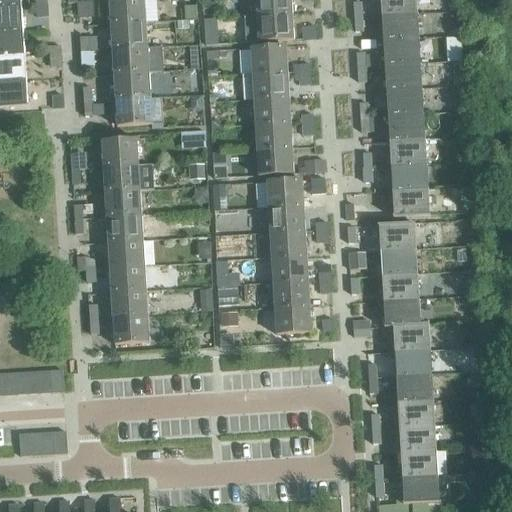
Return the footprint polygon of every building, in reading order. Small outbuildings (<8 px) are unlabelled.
[(0,0),(0,8),(21,7),(20,0),(0,0)] [(34,0),(36,9),(46,8),(45,0),(34,0)] [(131,0),(109,1),(110,27),(145,24),(143,0),(131,0)] [(214,0),(202,0),(203,10),(215,10),(214,0)] [(255,0),(256,17),(291,15),(290,0),(255,0)] [(380,0),(381,17),(416,15),(415,0),(380,0)] [(77,2),(77,16),(85,15),(85,2),(77,2)] [(352,5),(353,19),(361,19),(360,4),(352,5)] [(0,8),(0,33),(22,32),(21,7),(0,8)] [(46,8),(36,9),(36,19),(47,18),(46,8)] [(195,8),(184,8),(185,21),(196,21),(197,21),(196,8),(195,8)] [(291,15),(256,17),(258,43),(293,41),(291,15)] [(381,17),(383,43),(418,40),(416,15),(381,17)] [(361,19),(353,19),(354,34),(362,33),(361,19)] [(187,23),(177,23),(177,31),(187,30),(187,23)] [(110,27),(112,52),(147,50),(145,24),(110,27)] [(303,28),(304,40),(315,40),(314,27),(303,28)] [(217,31),(204,32),(205,46),(218,46),(217,31)] [(0,33),(0,58),(24,57),(22,32),(0,33)] [(79,39),(80,54),(88,53),(87,39),(79,39)] [(383,43),(384,68),(420,65),(418,40),(383,43)] [(49,48),(49,58),(60,58),(59,48),(49,48)] [(250,50),(252,76),(287,74),(286,48),(250,50)] [(112,52),(113,77),(148,75),(147,50),(112,52)] [(197,50),(190,51),(191,71),(198,70),(197,50)] [(218,52),(205,53),(206,62),(219,61),(218,52)] [(88,53),(80,54),(81,68),(89,67),(88,53)] [(356,55),(357,69),(364,69),(364,54),(356,55)] [(0,58),(0,83),(26,82),(24,57),(0,58)] [(60,58),(49,58),(50,69),(61,68),(60,58)] [(298,66),(298,76),(309,76),(309,65),(298,66)] [(384,68),(386,93),(421,91),(420,65),(384,68)] [(364,69),(357,69),(357,84),(365,83),(364,69)] [(252,76),(253,101),(289,99),(287,74),(252,76)] [(113,77),(115,102),(150,100),(148,75),(113,77)] [(309,76),(298,76),(299,87),(310,86),(309,76)] [(26,82),(0,83),(0,110),(28,108),(28,107),(27,107),(26,82)] [(82,89),(83,104),(91,103),(90,89),(82,89)] [(386,93),(388,118),(423,116),(421,91),(386,93)] [(41,111),(52,110),(51,98),(41,98),(41,111)] [(253,101),(255,127),(290,124),(289,99),(253,101)] [(150,100),(115,102),(116,128),(152,126),(150,100)] [(91,103),(83,104),(84,118),(92,118),(91,106),(91,103)] [(359,105),(360,120),(368,119),(367,105),(359,105)] [(103,106),(91,106),(92,118),(104,117),(103,106)] [(301,116),(301,127),(312,126),(311,116),(301,116)] [(388,118),(389,143),(424,141),(423,116),(388,118)] [(368,119),(360,120),(361,134),(369,134),(368,120),(368,119)] [(378,120),(368,120),(369,134),(379,133),(378,120)] [(255,127),(256,152),(292,150),(290,124),(255,127)] [(312,126),(301,127),(302,137),(313,136),(312,126)] [(101,143),(103,169),(138,167),(136,141),(101,143)] [(389,143),(391,168),(426,166),(424,141),(389,143)] [(292,150),(256,152),(258,178),(293,176),(292,150)] [(225,154),(213,155),(214,181),(226,180),(225,154)] [(362,156),(363,170),(371,170),(370,155),(362,156)] [(70,157),(71,171),(79,171),(78,156),(70,157)] [(303,163),(304,175),(315,174),(314,162),(303,163)] [(203,166),(189,167),(189,182),(204,181),(203,166)] [(391,168),(392,193),(428,191),(426,166),(391,168)] [(103,169),(104,195),(140,192),(138,167),(103,169)] [(371,170),(363,170),(364,185),(372,184),(371,170)] [(79,171),(71,171),(72,186),(80,185),(79,171)] [(324,192),(323,180),(313,180),(314,193),(324,192)] [(266,183),(268,210),(303,207),(302,181),(266,183)] [(214,187),(212,187),(213,200),(215,200),(226,200),(225,186),(214,187)] [(194,196),(191,198),(199,208),(202,205),(207,205),(207,190),(193,190),(194,196)] [(428,191),(392,193),(394,218),(393,218),(393,220),(430,218),(430,216),(429,216),(428,191)] [(104,195),(106,220),(141,218),(140,192),(104,195)] [(345,206),(347,222),(354,222),(353,206),(345,206)] [(73,207),(74,221),(82,221),(81,207),(73,207)] [(268,210),(269,235),(305,233),(303,207),(268,210)] [(106,220),(107,245),(143,243),(141,218),(106,220)] [(82,221),(74,221),(75,236),(83,235),(82,221)] [(315,224),(316,234),(327,234),(326,223),(315,224)] [(378,229),(380,253),(415,251),(414,226),(415,226),(414,225),(377,227),(378,229)] [(346,229),(348,245),(355,245),(354,229),(346,229)] [(269,235),(271,260),(306,258),(305,233),(269,235)] [(327,234),(316,234),(317,245),(327,244),(327,234)] [(107,245),(109,270),(144,268),(143,243),(107,245)] [(380,253),(382,279),(417,276),(415,251),(380,253)] [(348,255),(349,271),(357,271),(356,255),(348,255)] [(271,260),(272,285),(308,283),(306,258),(271,260)] [(76,259),(77,273),(85,272),(85,270),(84,259),(76,259)] [(93,261),(84,259),(85,270),(86,270),(94,270),(93,261)] [(109,270),(110,295),(146,293),(144,268),(109,270)] [(86,270),(87,284),(94,284),(94,270),(86,270)] [(318,274),(319,285),(330,284),(329,274),(318,274)] [(382,279),(383,304),(418,302),(417,276),(382,279)] [(350,281),(351,297),(359,296),(358,280),(350,281)] [(272,285),(274,310),(309,308),(308,283),(272,285)] [(330,284),(319,285),(320,295),(330,294),(330,284)] [(210,291),(200,292),(200,303),(211,303),(210,291)] [(237,291),(218,291),(219,308),(238,308),(237,291)] [(110,295),(112,320),(147,318),(146,293),(110,295)] [(384,330),(393,329),(420,327),(418,302),(383,304),(385,329),(384,329),(384,330)] [(88,307),(89,322),(97,321),(96,307),(88,307)] [(309,308),(274,310),(276,336),(311,334),(309,308)] [(237,315),(219,315),(220,329),(237,328),(237,315)] [(147,318),(112,320),(114,347),(149,344),(147,318)] [(321,321),(322,333),(333,333),(332,320),(321,321)] [(97,321),(89,322),(90,336),(98,336),(97,321)] [(353,323),(353,331),(369,330),(369,322),(353,323)] [(393,329),(394,354),(430,352),(428,327),(429,327),(429,326),(420,327),(393,329)] [(369,330),(353,331),(353,339),(369,338),(369,330)] [(394,354),(396,379),(431,377),(430,352),(394,354)] [(367,367),(368,381),(376,381),(375,366),(367,367)] [(61,372),(50,373),(51,395),(63,394),(61,372)] [(38,373),(26,374),(28,396),(39,396),(38,373)] [(50,373),(38,373),(39,396),(51,395),(50,373)] [(26,374),(15,375),(16,397),(28,396),(26,374)] [(15,375),(3,376),(4,398),(16,397),(15,375)] [(396,379),(398,405),(433,402),(431,377),(396,379)] [(376,381),(368,381),(369,396),(377,395),(376,381)] [(398,405),(399,430),(435,427),(433,402),(398,405)] [(370,417),(371,431),(379,431),(378,416),(370,417)] [(399,430),(401,455),(436,453),(435,427),(399,430)] [(379,431),(371,431),(372,446),(380,445),(379,431)] [(53,434),(42,435),(43,457),(55,456),(53,434)] [(65,434),(53,434),(55,456),(67,456),(65,434)] [(42,435),(30,436),(32,458),(43,457),(42,435)] [(32,458),(30,436),(18,436),(20,459),(32,458)] [(401,455),(402,480),(438,478),(436,453),(401,455)] [(374,467),(375,482),(382,481),(382,467),(374,467)] [(473,475),(473,489),(487,489),(487,475),(473,475)] [(438,478),(402,480),(404,505),(403,505),(403,506),(416,505),(416,511),(441,511),(441,504),(440,504),(440,503),(439,503),(438,478)] [(382,481),(375,482),(375,496),(383,496),(382,481)] [(109,501),(109,511),(118,511),(118,500),(109,501)] [(83,502),(84,511),(93,511),(93,502),(83,502)] [(58,504),(58,511),(68,511),(68,503),(58,504)]
